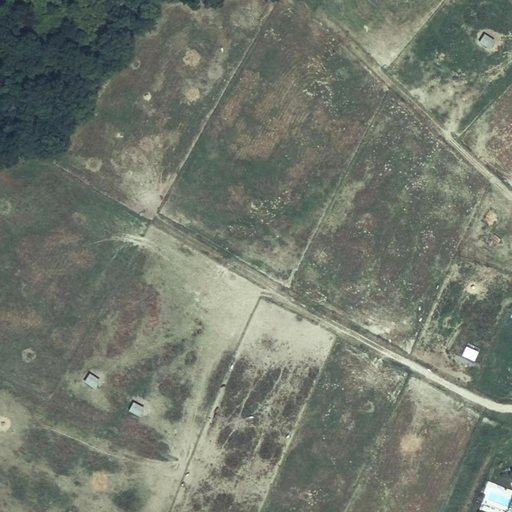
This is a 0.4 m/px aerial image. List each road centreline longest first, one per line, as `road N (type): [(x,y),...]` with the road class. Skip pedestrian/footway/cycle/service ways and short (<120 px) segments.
road 1 (track): [(164,223),(335,328),(511,407)]
road 2 (track): [(511,197),(383,78)]
